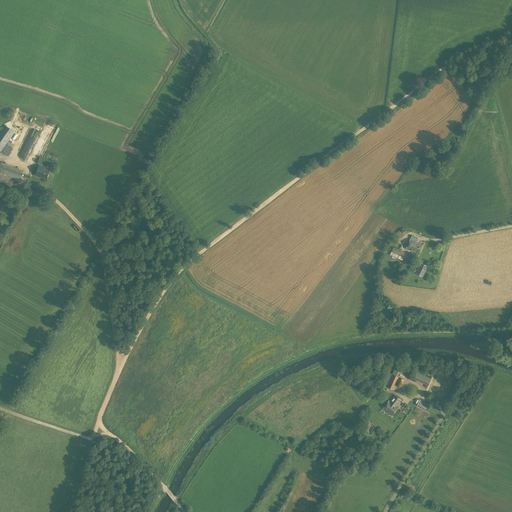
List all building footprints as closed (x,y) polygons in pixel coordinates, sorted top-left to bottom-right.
[(0,151),(7,156),(12,150),(13,148),(12,148),(5,143),(9,137),(15,141),(22,130),(15,126),(13,130),(4,124),(0,130),(0,151)] [(0,182),(16,189),(23,170),(0,161),(0,182)] [(39,168),(38,168),(35,175),(43,178),(44,176),(47,177),(49,171),(44,169),(44,167),(41,166),(39,168)] [(406,249),(418,254),(422,244),(410,239),(406,249)] [(413,255),(393,247),(390,255),(402,260),(403,257),(410,261),(413,255)] [(420,263),(415,273),(422,277),(427,266),(420,263)] [(394,368),(386,387),(393,390),(396,384),(401,386),(404,379),(397,376),(400,370),(397,370),(398,368),(396,368),(396,369),(394,368)] [(417,372),(413,379),(428,386),(431,379),(417,372)] [(394,395),(389,401),(389,400),(382,409),(392,416),(398,408),(396,406),(401,400),(394,395)] [(415,403),(422,407),(425,402),(419,399),(418,400),(417,399),(415,403)] [(365,420),(361,428),(366,431),(370,423),(365,420)]
